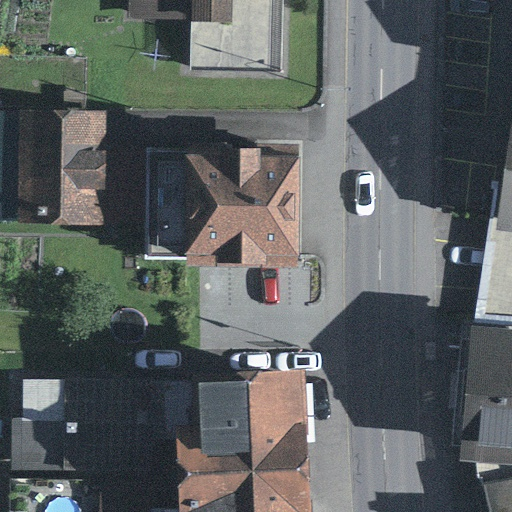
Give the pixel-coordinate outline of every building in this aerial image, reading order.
[(198,67),(280,69),(281,0),(133,0),(133,13),(199,14),(198,67)] [(104,109),(14,109),(14,217),(139,217),(139,147),(104,147),(104,109)] [(511,139),(505,139),(495,224),(511,226),(511,139)] [(300,151),(181,149),(179,270),(299,272),(300,151)] [(511,341),(462,337),(453,447),(511,451),(511,341)] [(185,435),(188,511),(300,511),(300,487),(293,487),(293,475),(292,455),(291,442),(297,442),(295,374),(161,380),(163,436),(185,435)] [(16,420),(16,460),(151,460),(151,413),(125,413),(125,391),(38,391),(38,420),(16,420)] [(511,511),(511,477),(481,481),(487,511),(511,511)] [(148,511),(149,483),(19,481),(18,511),(148,511)]
